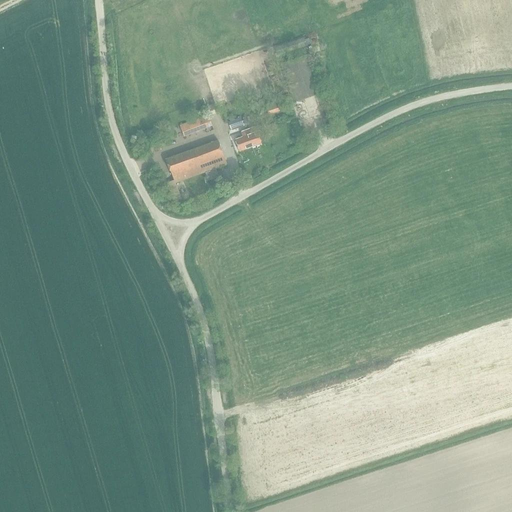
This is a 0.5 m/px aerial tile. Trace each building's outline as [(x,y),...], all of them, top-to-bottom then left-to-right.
[(304,40),(275,49),(277,55),(306,45),(304,40)] [(295,102),(323,92),(310,54),(281,64),(295,102)] [(184,136),(212,125),(208,115),(180,125),(184,136)] [(232,129),(243,125),(241,120),(230,124),(232,129)] [(240,152),(258,145),(253,129),(242,133),(243,137),(236,140),(240,152)] [(167,160),(174,181),(167,184),(174,203),(181,200),(175,183),(205,173),(208,181),(218,178),(215,169),(227,165),(219,141),(167,160)]
